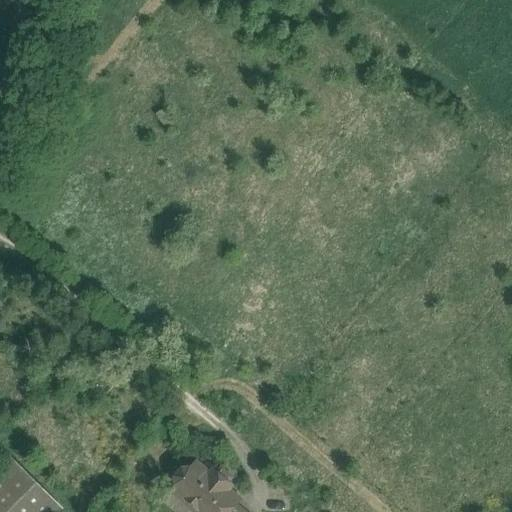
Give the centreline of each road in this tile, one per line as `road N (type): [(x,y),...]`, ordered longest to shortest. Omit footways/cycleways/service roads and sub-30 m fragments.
road 1 (track): [(88,511),(180,385),(0,230)]
road 2 (track): [(280,506),(265,461),(180,385)]
road 3 (track): [(0,151),(36,0)]
